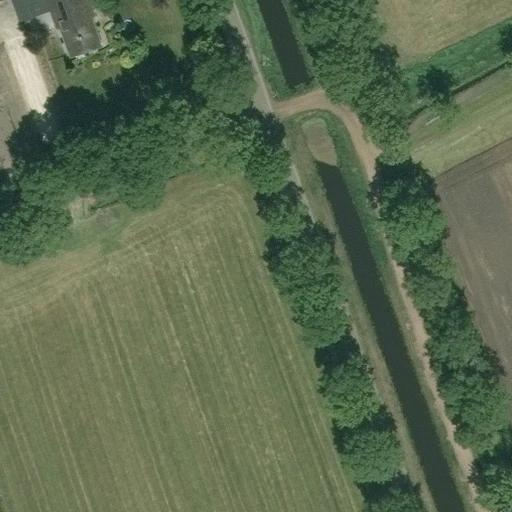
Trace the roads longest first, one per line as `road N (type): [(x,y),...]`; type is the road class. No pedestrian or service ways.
road 1 (track): [(486,511),(347,103),(266,115)]
road 2 (unclassified): [(408,511),(266,115)]
road 3 (unclassified): [(0,224),(266,115)]
road 4 (unclassified): [(266,115),(225,0)]
